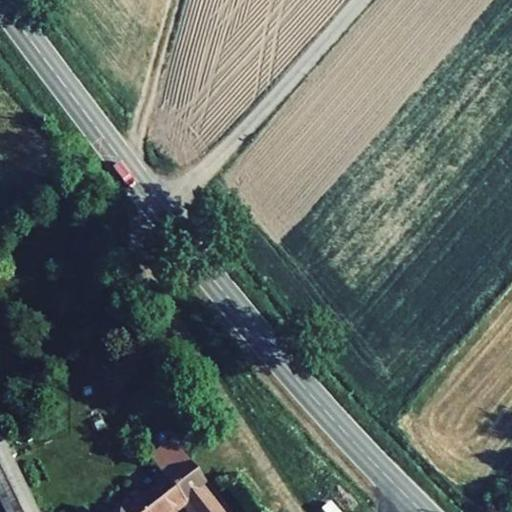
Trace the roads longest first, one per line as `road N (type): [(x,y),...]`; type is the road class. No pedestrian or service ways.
road 1 (secondary): [(0,1),(241,316),(417,508)]
road 2 (track): [(356,0),(164,217)]
road 3 (track): [(127,169),(177,0)]
